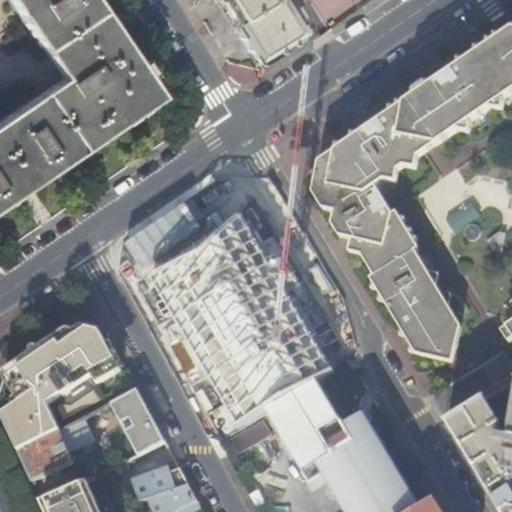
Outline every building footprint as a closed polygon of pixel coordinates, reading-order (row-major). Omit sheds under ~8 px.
[(95,0),(7,0),(60,78),(0,119),(0,206),(26,190),(159,96),(121,41),(95,0)] [(218,0),(257,64),(259,63),(263,72),(286,57),(309,42),(304,35),(305,34),(284,0),(218,0)] [(511,32),(461,66),(441,80),(468,120),(470,118),(473,122),(487,112),(484,108),(497,100),(503,101),(511,94),(511,32)] [(468,120),(441,80),(377,124),(371,128),(397,167),(410,158),(417,160),(457,133),(459,126),(468,120)] [(385,175),(397,167),(371,128),(363,134),(335,153),(338,158),(317,172),(312,195),(319,207),(327,202),(330,208),(334,214),(331,226),(338,238),(358,244),(363,252),(361,258),(363,262),(407,232),(395,214),(391,216),(375,189),(384,183),(385,175)] [(226,437),(346,369),(251,207),(135,274),(226,437)] [(418,251),(407,232),(363,262),(374,279),(370,281),(403,335),(416,356),(436,361),(456,349),(461,329),(448,308),(442,308),(425,279),(427,274),(414,253),(418,251)] [(0,416),(18,456),(59,435),(47,408),(61,398),(62,400),(70,395),(73,398),(84,390),(82,387),(89,382),(94,390),(121,374),(100,335),(73,328),(40,350),(6,374),(0,394),(0,416)] [(287,404),(268,415),(311,488),(332,477),(352,511),(423,511),(424,511),(366,416),(345,428),(320,385),(288,404),(287,404)] [(144,406),(137,393),(122,401),(129,414),(144,406)] [(487,402),(448,426),(500,511),(511,511),(511,419),(508,439),(501,438),(502,428),(487,402)] [(32,486),(72,467),(59,435),(18,456),(32,486)] [(125,465),(115,470),(118,478),(128,475),(125,465)] [(252,470),(246,473),(250,481),(257,478),(252,470)] [(161,473),(131,484),(139,505),(147,503),(152,511),(184,511),(192,508),(174,475),(163,479),(161,473)] [(98,511),(86,484),(40,506),(43,511),(98,511)]
